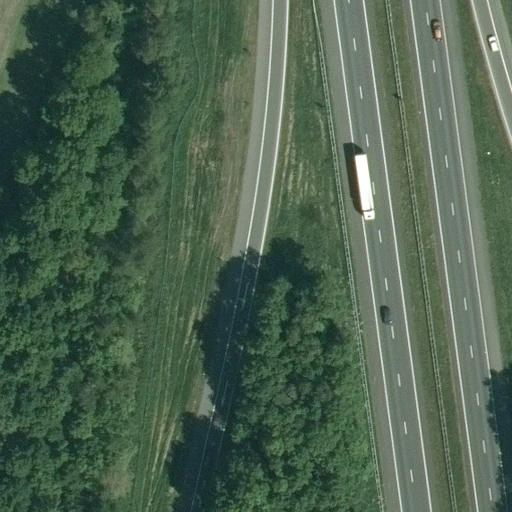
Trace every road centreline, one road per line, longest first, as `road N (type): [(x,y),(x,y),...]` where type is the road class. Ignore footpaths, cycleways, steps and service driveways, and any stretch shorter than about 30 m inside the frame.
road 1 (motorway): [(279,0),(259,210),(199,511)]
road 2 (motorway): [(347,0),(415,511)]
road 3 (motorway): [(490,511),(423,0)]
